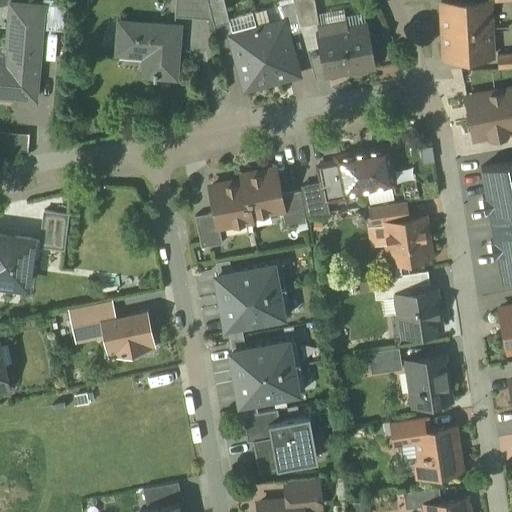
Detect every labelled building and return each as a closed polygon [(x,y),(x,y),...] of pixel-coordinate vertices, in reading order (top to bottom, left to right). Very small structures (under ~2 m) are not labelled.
[(208,0),(176,0),(175,16),(213,19),(208,0)] [(314,0),(294,0),(301,25),(319,22),(314,0)] [(488,0),(449,0),(442,0),(443,29),(490,27),(488,0)] [(42,5),(10,3),(7,44),(9,44),(9,43),(40,45),(42,29),(40,29),(42,5)] [(68,7),(42,5),(40,29),(42,29),(66,30),(68,7)] [(159,25),(120,22),(117,53),(156,56),(156,71),(154,71),(154,76),(176,77),(180,42),(181,25),(159,23),(159,25)] [(366,25),(319,34),(326,73),(373,65),(366,25)] [(287,27),(236,40),(249,91),(300,78),(287,27)] [(490,27),(443,29),(445,58),(492,56),(490,27)] [(7,66),(0,65),(0,95),(36,98),(40,45),(9,43),(9,44),(7,66)] [(511,51),(498,52),(499,68),(511,66),(511,51)] [(511,88),(467,97),(474,136),(489,133),(489,134),(493,137),(505,134),(507,131),(507,130),(511,128),(511,88)] [(0,151),(28,153),(29,133),(0,131),(0,151)] [(387,144),(337,154),(344,194),(394,185),(387,144)] [(511,160),(481,167),(487,195),(483,196),(485,208),(489,208),(492,224),(511,219),(511,160)] [(276,169),(242,175),(243,180),(244,180),(250,214),(251,213),(282,207),(283,207),(281,193),(276,169)] [(243,180),(210,186),(215,211),(218,225),(219,224),(252,218),(251,213),(250,214),(244,180),(243,180)] [(302,189),(281,193),(283,207),(282,207),(285,225),(306,221),(302,189)] [(406,200),(370,206),(373,225),(386,223),(386,221),(408,218),(406,200)] [(39,247),(63,250),(68,214),(43,211),(39,247)] [(215,211),(195,215),(202,246),(223,242),(219,224),(218,225),(215,211)] [(408,218),(386,221),(386,223),(392,260),(429,255),(423,216),(408,218)] [(511,219),(492,224),(495,239),(491,240),(493,252),(497,252),(503,279),(511,277),(511,219)] [(31,240),(0,235),(0,282),(26,286),(31,240)] [(276,255),(211,267),(221,325),(287,313),(276,255)] [(420,270),(397,274),(399,288),(399,294),(411,292),(410,284),(422,282),(420,270)] [(397,274),(373,278),(375,292),(399,288),(397,274)] [(422,282),(410,284),(411,292),(399,294),(398,294),(401,313),(398,317),(399,328),(404,331),(404,333),(440,328),(434,288),(431,289),(430,281),(422,282)] [(108,359),(157,348),(148,306),(115,312),(112,298),(69,306),(75,342),(104,337),(108,359)] [(511,305),(500,308),(508,351),(511,349),(511,305)] [(289,333),(226,343),(235,400),(300,387),(289,333)] [(399,346),(368,351),(371,373),(403,368),(399,346)] [(444,355),(410,360),(414,387),(412,387),(414,404),(451,399),(444,355)] [(0,387),(5,387),(5,386),(8,380),(6,370),(1,367),(0,364),(0,387)] [(269,422),(276,467),(312,461),(308,440),(314,439),(310,415),(269,422)] [(426,415),(391,420),(394,442),(415,438),(414,431),(429,429),(426,415)] [(429,429),(414,431),(415,438),(418,455),(415,460),(416,470),(421,474),(421,475),(461,469),(455,425),(429,429)] [(319,478),(285,481),(287,500),(302,499),(303,507),(322,505),(319,478)] [(439,485),(404,491),(406,507),(426,504),(425,503),(441,501),(439,485)] [(441,501),(425,503),(426,504),(426,511),(467,511),(465,497),(441,501)] [(287,500),(258,503),(259,511),(303,511),(303,507),(302,499),(287,500)] [(180,511),(178,501),(139,510),(139,511),(180,511)]
